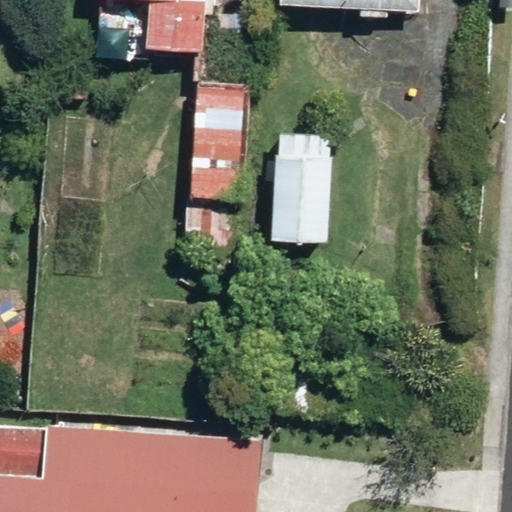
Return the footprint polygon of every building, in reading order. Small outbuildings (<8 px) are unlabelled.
[(221,271),(245,273),(262,12),(214,8),(214,0),(158,0),(156,41),(204,43),(201,73),(207,74),(200,190),(194,188),(189,251),(222,254),(221,271)] [(342,0),(372,2),(372,9),(398,11),(399,4),(432,6),(432,0),(342,0)] [(65,92),(88,94),(90,74),(67,71),(65,92)] [(336,150),(338,128),(289,126),(288,148),(284,147),(280,231),(283,231),(282,259),(330,261),(332,233),(336,233),(340,151),(336,150)] [(269,511),(275,435),(62,419),(61,424),(0,419),(0,468),(5,469),(1,511),(269,511)]
